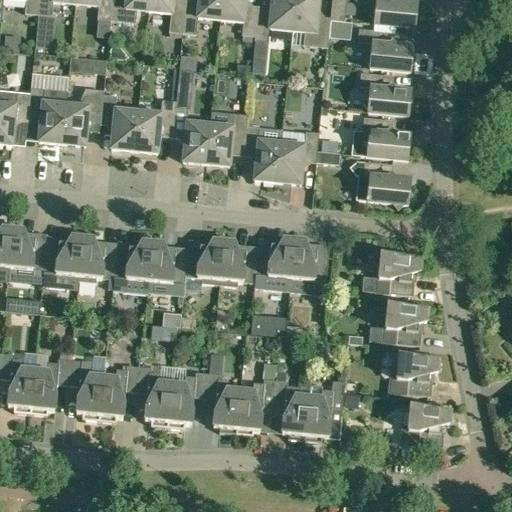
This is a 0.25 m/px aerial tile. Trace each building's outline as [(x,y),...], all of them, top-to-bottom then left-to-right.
[(38,18),(39,0),(3,0),(3,1),(26,4),(25,17),(38,18)] [(39,0),(38,18),(51,19),(53,5),(75,7),(76,0),(39,0)] [(110,30),(112,0),(76,0),(75,7),(98,9),(97,22),(101,23),(100,29),(110,30)] [(135,26),(136,13),(148,14),(149,0),(112,0),(110,30),(119,31),(119,25),(135,26)] [(149,0),(148,14),(171,17),(169,35),(182,36),(186,2),(175,1),(174,0),(149,0)] [(198,0),(199,2),(196,4),(186,3),(186,2),(182,36),(196,38),(197,21),(220,23),(222,0),(198,0)] [(222,0),(220,23),(243,25),(242,38),(255,39),(254,43),(255,44),(258,10),(248,9),(245,6),(246,0),(222,0)] [(272,0),(271,11),(258,10),(255,44),(268,45),(269,32),(292,34),(295,0),(272,0)] [(330,23),(330,21),(319,20),(317,18),(319,0),(295,0),(292,34),(305,35),(303,48),(327,51),(330,23)] [(342,0),(332,0),(330,21),(330,23),(344,24),(346,0),(342,0)] [(417,6),(400,5),(397,1),(394,4),(376,2),(375,12),(368,17),(374,24),(374,27),(414,31),(417,6)] [(356,6),(347,6),(346,16),(355,17),(356,6)] [(364,54),(364,61),(370,68),(369,71),(410,75),(412,50),(395,48),(393,46),(394,35),(359,32),(357,45),(365,46),(364,54)] [(81,75),(92,76),(93,62),(82,61),(81,75)] [(410,94),(393,93),(391,90),(392,79),(360,76),(359,90),(370,91),(369,100),(362,105),(368,112),(367,115),(408,120),(410,94)] [(27,126),(31,91),(30,91),(30,97),(17,95),(15,108),(0,106),(0,146),(12,148),(14,127),(17,125),(27,126)] [(44,92),(31,91),(27,126),(28,120),(38,121),(40,124),(38,145),(62,147),(65,107),(43,105),(44,92)] [(99,137),(100,127),(103,98),(103,94),(85,92),(78,109),(65,107),(62,147),(85,149),(86,135),(99,137)] [(116,99),(103,98),(100,127),(110,128),(113,131),(111,152),(134,154),(138,114),(115,112),(116,99)] [(172,140),(175,105),(162,104),(161,117),(138,114),(134,154),(157,157),(159,135),(162,133),(172,134),(171,140),(172,140)] [(176,105),(175,105),(172,140),(182,141),(184,144),(182,165),(206,167),(210,128),(187,125),(188,112),(175,111),(176,105)] [(243,159),(247,118),(234,117),(232,130),(210,128),(206,167),(229,170),(231,149),(234,146),(244,147),(243,159)] [(247,118),(243,159),(254,160),(256,162),(254,183),(277,186),(281,146),(258,144),(259,131),(246,130),(247,118)] [(391,124),(364,121),(362,134),(353,134),(351,158),(407,164),(409,139),(393,137),(390,134),(391,124)] [(304,148),(281,146),(277,186),(300,188),(302,167),(305,165),(316,166),(318,136),(319,129),(306,128),(304,148)] [(391,179),(392,168),(356,165),(349,170),(355,178),(358,178),(355,203),(392,207),(397,213),(403,208),(407,208),(410,183),(393,181),(391,179)] [(0,270),(9,271),(13,231),(2,230),(0,233),(0,270)] [(43,276),(46,249),(34,248),(35,241),(26,241),(23,232),(13,231),(9,271),(32,273),(43,274),(43,276)] [(46,249),(43,276),(42,289),(77,293),(78,285),(82,240),(72,239),(68,246),(58,246),(58,252),(46,251),(46,249)] [(96,249),(94,244),(93,241),(82,240),(78,285),(96,287),(96,282),(102,282),(113,283),(116,256),(116,258),(104,257),(105,250),(96,249)] [(258,253),(255,287),(254,291),(289,294),(290,287),(294,242),(284,241),(280,249),(270,248),(270,254),(258,253)] [(308,252),(306,246),(305,243),(294,242),(290,287),(308,289),(308,284),(314,285),(314,284),(326,285),(328,260),(316,259),(317,252),(308,252)] [(187,255),(184,288),(184,292),(200,294),(201,287),(219,289),(224,244),(213,243),(209,250),(200,249),(199,256),(187,255)] [(116,256),(113,283),(112,294),(147,297),(148,294),(153,245),(142,244),(138,251),(129,251),(128,257),(116,256)] [(243,285),(255,287),(258,253),(257,261),(245,260),(246,254),(237,253),(234,245),(224,244),(219,289),(237,290),(238,285),(243,286),(243,285)] [(187,255),(186,259),(186,263),(174,262),(175,255),(166,254),(163,246),(153,245),(148,294),(183,297),(184,288),(187,255)] [(413,299),(414,285),(410,285),(411,277),(419,274),(420,263),(397,260),(397,255),(385,254),(384,259),(381,259),(378,281),(363,280),(362,294),(388,297),(413,299)] [(27,316),(40,317),(41,304),(28,303),(27,316)] [(419,349),(421,335),(417,335),(418,327),(426,324),(427,313),(387,309),(385,331),(370,330),(368,345),(395,347),(419,349)] [(253,318),(251,338),(271,340),(273,320),(253,318)] [(176,331),(151,329),(150,343),(175,345),(176,331)] [(362,347),(363,339),(351,338),(350,346),(362,347)] [(321,344),(313,344),(313,355),(321,355),(321,344)] [(336,350),(336,357),(340,363),(347,363),(348,351),(336,350)] [(68,388),(70,363),(71,354),(60,353),(59,362),(58,362),(58,367),(48,366),(47,374),(35,373),(30,417),(47,419),(48,414),(54,415),(57,387),(68,388)] [(13,416),(30,417),(35,373),(22,371),(23,363),(13,362),(14,358),(2,356),(0,373),(0,381),(10,383),(7,410),(14,411),(13,416)] [(398,359),(396,382),(391,381),(389,396),(406,398),(406,397),(430,400),(432,386),(428,385),(429,377),(437,375),(438,363),(398,359)] [(82,422),(99,424),(103,379),(91,378),(92,365),(81,364),(70,363),(68,388),(79,389),(76,417),(82,418),(82,422)] [(276,382),(276,374),(277,367),(266,365),(264,381),(276,382)] [(136,395),(139,370),(126,369),(126,373),(116,372),(115,381),(103,379),(99,424),(116,426),(116,421),(123,422),(125,394),(136,395)] [(150,429),(167,431),(172,386),(159,385),(160,377),(150,376),(151,371),(139,370),(136,395),(147,396),(144,424),(151,424),(150,429)] [(338,381),(338,385),(345,386),(346,370),(342,370),(341,378),(338,381)] [(184,387),(172,386),(167,431),(184,432),(185,428),(191,428),(194,401),(205,402),(207,377),(195,376),(194,380),(185,379),(184,387)] [(219,436),(236,438),(240,393),(228,392),(229,384),(219,383),(219,378),(207,377),(205,402),(216,403),(213,430),(219,431),(219,436)] [(240,393),(236,438),(252,439),(253,434),(259,435),(262,408),(273,409),(276,384),(263,382),(263,387),(253,386),(252,394),(240,393)] [(287,443),(304,444),(309,400),(296,398),(297,390),(287,389),(288,385),(276,384),(273,409),(284,410),(281,437),(288,438),(287,443)] [(332,384),(331,394),(322,393),(321,401),(309,400),(304,444),(321,446),(321,441),(328,442),(331,414),(342,416),(345,386),(338,385),(332,384)] [(345,409),(359,410),(360,398),(346,397),(345,409)] [(442,451),(443,437),(440,436),(441,429),(449,426),(450,415),(405,410),(401,447),(418,449),(442,451)]
